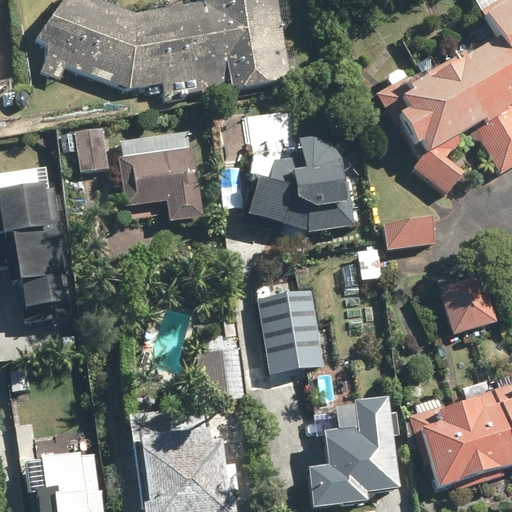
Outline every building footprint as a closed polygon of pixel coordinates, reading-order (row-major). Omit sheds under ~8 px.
[(286,84),(270,0),(191,0),(193,9),(133,21),(79,0),(64,0),(40,32),(37,66),(122,98),(156,92),(159,108),(286,84)] [(511,0),(505,0),(482,14),(494,32),(369,107),(431,209),(461,191),(441,158),(467,142),(487,175),(492,183),(511,171),(511,120),(509,116),(511,114),(511,0)] [(227,173),(221,219),(280,231),(327,222),(319,148),(290,130),(265,134),(263,155),(246,158),(242,176),(227,173)] [(100,133),(68,136),(72,179),(104,176),(100,133)] [(187,139),(106,147),(112,213),(157,209),(159,230),(195,227),(187,139)] [(55,194),(0,197),(0,303),(6,303),(7,323),(62,320),(55,194)] [(428,229),(376,232),(377,257),(429,254),(428,229)] [(372,287),(373,255),(352,255),(352,286),(372,287)] [(491,275),(442,289),(456,336),(504,322),(491,275)] [(314,293),(261,300),(272,376),(325,368),(314,293)] [(0,309),(0,365),(65,362),(63,329),(2,332),(0,309)] [(241,352),(189,357),(194,410),(247,405),(241,352)] [(279,464),(285,504),(372,490),(355,385),(312,392),(313,422),(296,425),(302,461),(279,464)] [(511,385),(502,388),(511,420),(511,385)] [(443,490),(511,468),(511,420),(502,388),(467,399),(469,406),(448,412),(447,408),(445,408),(407,420),(423,469),(435,465),(443,490)] [(176,401),(107,408),(122,511),(202,511),(203,511),(220,511),(204,435),(184,436),(176,401)] [(6,431),(17,511),(103,511),(95,419),(6,431)]
